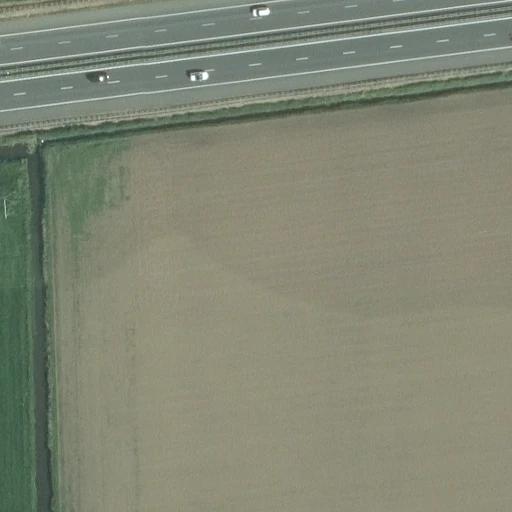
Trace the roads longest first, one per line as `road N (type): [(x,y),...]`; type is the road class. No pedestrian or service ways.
road 1 (motorway): [(0,98),(511,33)]
road 2 (motorway): [(417,0),(0,52)]
